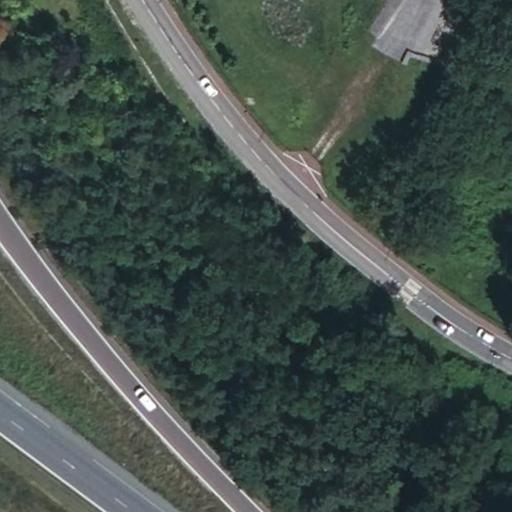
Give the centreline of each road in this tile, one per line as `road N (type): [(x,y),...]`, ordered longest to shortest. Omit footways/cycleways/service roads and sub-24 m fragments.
road 1 (tertiary): [(511,360),(389,280),(286,191),(202,91),(142,0)]
road 2 (motorway): [(254,511),(61,304),(0,220)]
road 3 (track): [(286,191),(335,106),(418,0)]
road 4 (motorway): [(136,511),(0,410)]
